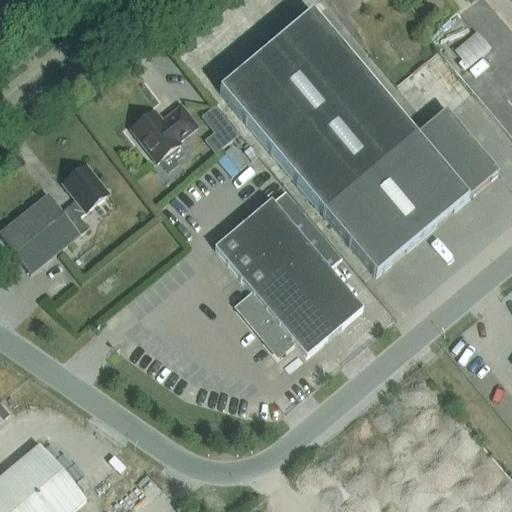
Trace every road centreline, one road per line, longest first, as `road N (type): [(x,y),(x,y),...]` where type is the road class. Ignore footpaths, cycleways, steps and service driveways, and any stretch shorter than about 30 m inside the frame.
road 1 (unclassified): [(0,339),(177,459),(217,472),(257,467),(308,440),(511,267)]
road 2 (tertiary): [(0,111),(140,0)]
